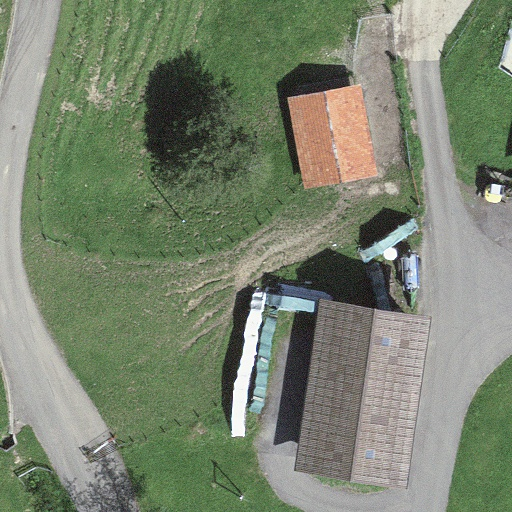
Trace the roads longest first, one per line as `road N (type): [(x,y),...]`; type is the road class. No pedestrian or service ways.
road 1 (track): [(40,0),(10,147),(8,291),(24,353),(98,511)]
road 2 (track): [(464,348),(424,62),(423,0)]
road 3 (track): [(432,511),(464,348),(511,323)]
